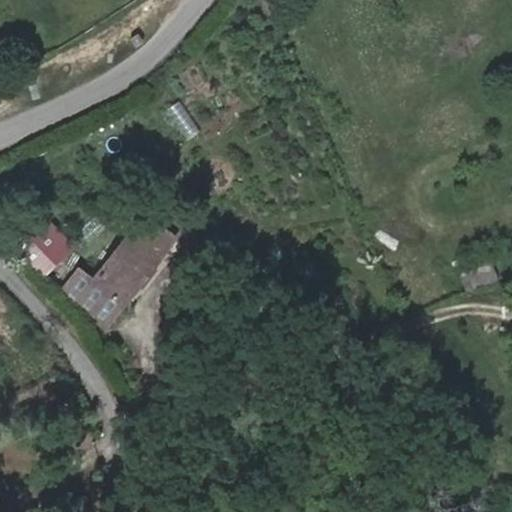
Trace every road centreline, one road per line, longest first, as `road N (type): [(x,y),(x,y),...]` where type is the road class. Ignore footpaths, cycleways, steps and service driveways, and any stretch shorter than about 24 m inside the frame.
road 1 (unclassified): [(0,264),(89,380),(140,511)]
road 2 (unclassified): [(0,144),(69,113),(188,40),(218,0)]
